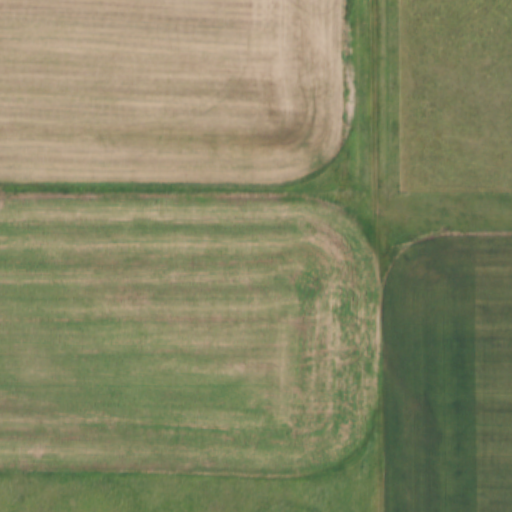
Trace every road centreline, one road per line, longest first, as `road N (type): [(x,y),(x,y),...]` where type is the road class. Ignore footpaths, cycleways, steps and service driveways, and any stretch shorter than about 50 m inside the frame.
road 1 (track): [(382,511),(374,212)]
road 2 (track): [(374,212),(370,0)]
road 3 (track): [(374,212),(511,217)]
